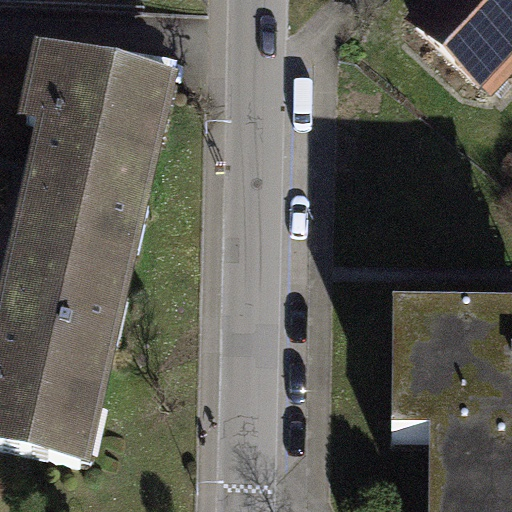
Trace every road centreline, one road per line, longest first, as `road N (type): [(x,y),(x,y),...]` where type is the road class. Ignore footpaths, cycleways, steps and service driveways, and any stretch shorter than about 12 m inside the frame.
road 1 (residential): [(240,511),(248,0)]
road 2 (unknown): [(248,30),(0,29)]
